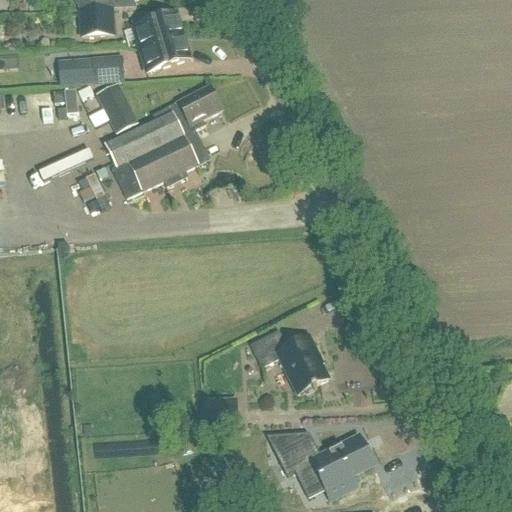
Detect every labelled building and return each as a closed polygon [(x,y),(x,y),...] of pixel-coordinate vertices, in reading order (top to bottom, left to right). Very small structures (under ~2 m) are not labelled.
[(145,0),(117,0),(110,4),(108,0),(74,0),(82,15),(110,13),(110,14),(137,12),(134,6),(145,0)] [(81,15),(83,42),(114,41),(113,14),(81,15)] [(141,56),(184,43),(177,20),(134,33),(141,56)] [(184,43),(141,56),(148,78),(161,74),(161,75),(191,66),(184,43)] [(80,91),(125,87),(122,61),(78,65),(80,91)] [(117,139),(138,129),(118,89),(97,100),(104,114),(90,122),(96,132),(110,125),(117,139)] [(167,193),(187,183),(185,179),(199,172),(184,142),(205,132),(203,126),(222,117),(209,92),(152,121),(155,126),(105,151),(116,173),(112,175),(127,205),(164,187),(167,193)] [(58,96),(60,119),(78,117),(76,94),(58,96)] [(288,352),(280,336),(251,351),(262,373),(281,364),(299,400),(329,385),(317,361),(319,360),(310,341),(288,352)] [(487,388),(466,399),(473,413),(494,402),(487,388)] [(239,432),(237,403),(206,405),(207,434),(239,432)] [(332,505),(350,496),(356,493),(352,484),(373,473),(365,456),(367,456),(366,454),(364,455),(361,448),(362,447),(362,446),(360,447),(359,444),(322,463),(310,439),(281,441),(283,466),(280,468),(287,482),(314,469),(319,479),(318,480),(322,487),(323,486),(332,505)] [(208,470),(184,481),(198,511),(216,511),(226,508),(208,470)]
